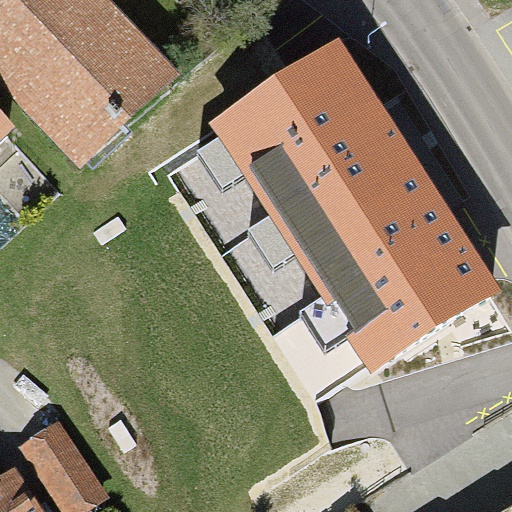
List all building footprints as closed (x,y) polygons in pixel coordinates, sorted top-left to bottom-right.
[(168,79),(97,0),(13,0),(0,12),(0,86),(71,165),(168,79)] [(372,95),(214,187),(291,319),(334,294),(374,360),(489,293),(372,95)] [(0,169),(17,154),(0,135),(0,169)] [(272,390),(224,423),(247,458),(296,426),(272,390)] [(61,426),(22,450),(61,511),(93,511),(109,502),(61,426)] [(0,511),(39,511),(15,473),(0,482),(0,511)]
